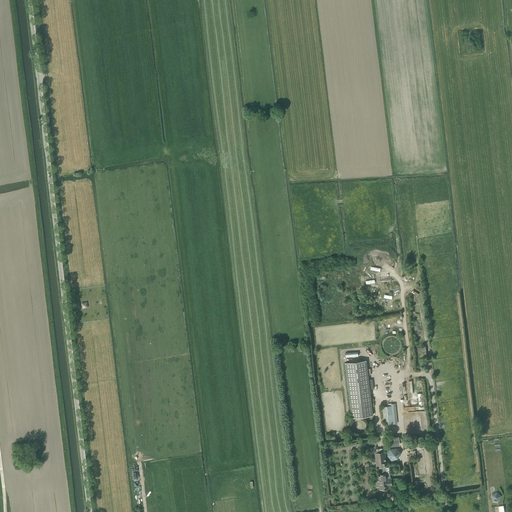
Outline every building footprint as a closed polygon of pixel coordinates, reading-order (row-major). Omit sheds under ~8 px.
[(84,301),(78,303),(80,310),(87,308),(84,301)] [(351,418),(372,415),(366,360),(345,363),(351,418)] [(392,422),(391,406),(382,407),(383,423),(392,422)] [(398,437),(386,438),(387,447),(399,445),(398,437)] [(385,466),(384,452),(375,453),(376,467),(377,467),(378,475),(377,475),(378,481),(379,481),(380,489),(388,488),(387,484),(391,484),(390,479),(386,479),(385,466)] [(498,501),(501,496),(497,492),(492,495),(492,500),(498,501)]
